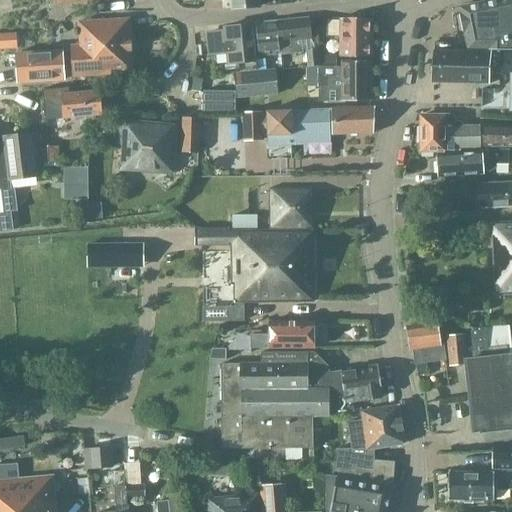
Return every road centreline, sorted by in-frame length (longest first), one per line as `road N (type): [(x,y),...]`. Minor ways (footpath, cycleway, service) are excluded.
road 1 (residential): [(417,511),(390,266),(402,1)]
road 2 (residential): [(402,1),(173,24),(162,0)]
road 3 (residential): [(0,416),(43,414),(191,441)]
